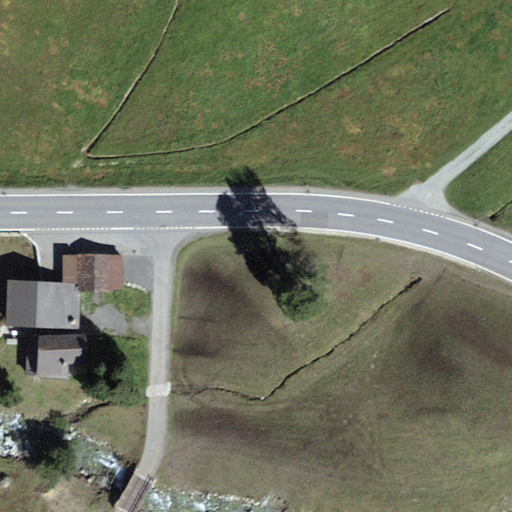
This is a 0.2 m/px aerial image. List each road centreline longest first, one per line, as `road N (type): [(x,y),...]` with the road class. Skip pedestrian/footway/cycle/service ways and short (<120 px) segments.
road 1 (primary): [(511,262),(406,224),(320,213),(0,214)]
road 2 (track): [(406,224),(459,165),(511,124)]
